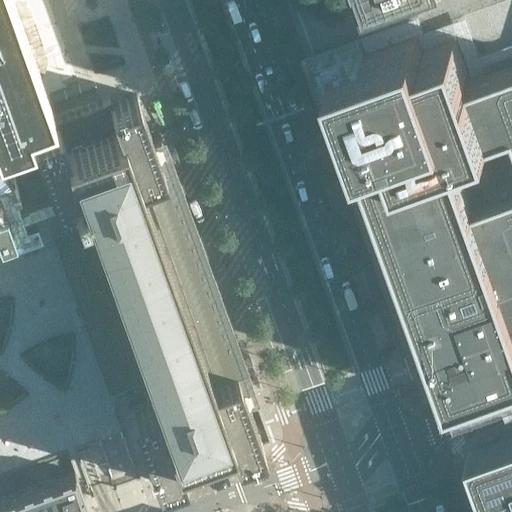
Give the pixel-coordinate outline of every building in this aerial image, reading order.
[(0,0),(0,159),(8,157),(11,156),(6,141),(15,138),(29,132),(54,123),(52,118),(46,102),(43,93),(40,94),(8,5),(6,0),(0,0)] [(511,55),(511,56),(510,56),(509,56),(508,56),(507,56),(506,57),(505,58),(504,59),(504,60),(503,61),(503,62),(503,63),(503,64),(470,76),(467,70),(468,69),(456,35),(425,47),(426,48),(422,49),(417,34),(333,65),(384,208),(383,209),(382,210),(382,211),(381,211),(381,212),(381,213),(380,214),(380,215),(380,216),(380,217),(381,217),(381,218),(381,219),(382,219),(382,220),(383,221),(384,221),(385,222),(386,222),(387,222),(388,222),(389,222),(390,222),(394,235),(393,236),(392,236),(392,237),(391,238),(391,239),(390,240),(390,241),(390,242),(390,243),(390,244),(391,245),(391,246),(392,246),(392,247),(393,248),(394,249),(395,249),(396,249),(397,249),(398,249),(399,249),(451,393),(511,370),(511,55)] [(46,177),(50,189),(57,207),(81,198),(112,283),(103,287),(103,286),(102,285),(102,284),(101,284),(99,283),(98,283),(96,283),(95,284),(94,284),(94,285),(93,286),(92,288),(92,289),(93,290),(90,291),(97,309),(96,310),(97,312),(100,320),(114,315),(112,309),(120,306),(122,312),(146,378),(150,388),(153,398),(129,407),(156,482),(181,473),(182,478),(239,458),(237,452),(261,444),(245,399),(259,394),(241,343),(165,133),(151,138),(145,119),(136,94),(111,102),(109,97),(52,118),(54,123),(29,132),(46,177)] [(48,190),(50,189),(46,177),(30,183),(19,187),(14,189),(11,182),(16,180),(8,157),(0,159),(0,225),(8,223),(9,222),(10,228),(36,218),(31,207),(21,210),(18,201),(35,195),(48,190)] [(511,511),(511,432),(471,447),(494,511),(511,511)] [(88,511),(74,472),(0,497),(0,511),(88,511)]
